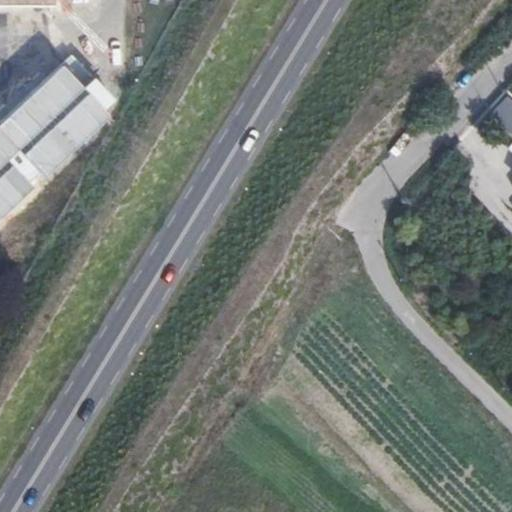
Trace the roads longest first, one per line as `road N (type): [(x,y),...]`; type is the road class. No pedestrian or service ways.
road 1 (secondary): [(7,511),(325,0)]
road 2 (residential): [(511,54),(378,203),(366,241),(381,284),(511,420)]
